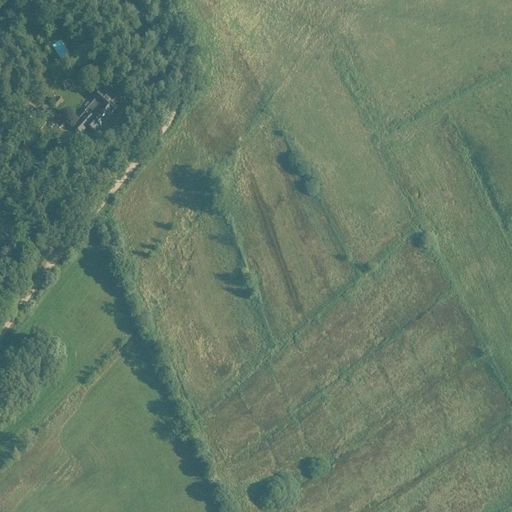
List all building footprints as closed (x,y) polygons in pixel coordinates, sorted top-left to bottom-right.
[(85,113),(74,125),(77,127),(75,129),(81,134),(88,126),(95,133),(101,127),(101,126),(110,115),(111,115),(117,108),(111,104),(116,98),(106,90),(102,95),(100,94),(84,112),(85,113)] [(64,103),(58,97),(51,105),(57,110),(64,103)] [(60,129),(65,124),(46,105),(38,113),(53,130),(57,126),(60,129)] [(29,118),(42,129),(47,124),(34,113),(29,118)] [(41,165),(33,173),(37,178),(46,169),(41,165)] [(9,206),(1,199),(0,198),(0,247),(9,237),(2,232),(1,233),(0,231),(0,228),(4,224),(0,220),(0,215),(1,214),(6,208),(6,209),(6,208),(5,207),(7,205),(8,206),(9,206)]
